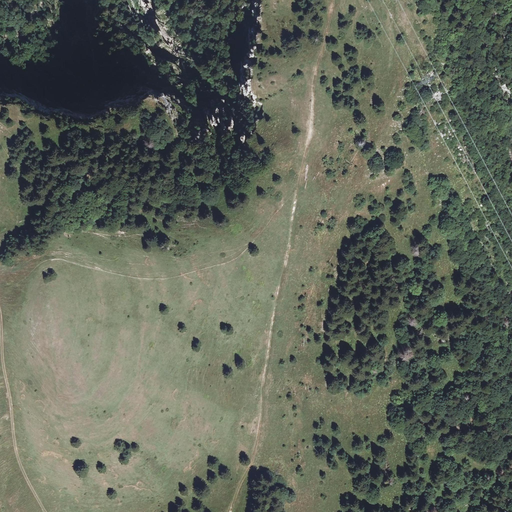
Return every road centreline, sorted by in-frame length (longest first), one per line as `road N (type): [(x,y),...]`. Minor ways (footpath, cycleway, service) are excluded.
road 1 (track): [(230,511),(257,439),(297,186)]
road 2 (track): [(43,511),(15,454),(0,314)]
